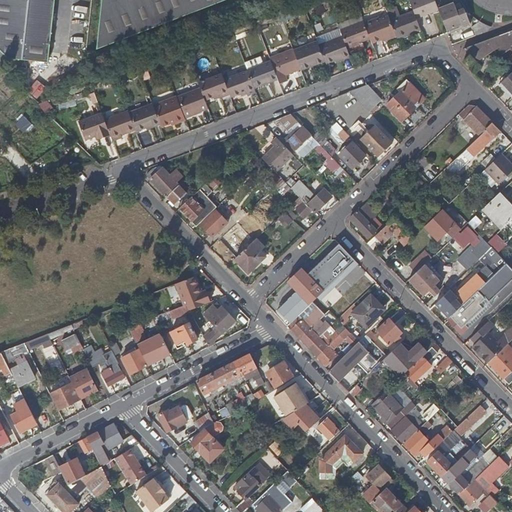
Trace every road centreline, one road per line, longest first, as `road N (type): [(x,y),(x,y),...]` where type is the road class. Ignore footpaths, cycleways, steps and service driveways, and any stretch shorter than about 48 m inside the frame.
road 1 (residential): [(475,86),(438,47),(121,165)]
road 2 (residential): [(511,408),(333,220)]
road 3 (residential): [(274,327),(448,511)]
road 4 (residential): [(475,86),(333,220)]
road 5 (residential): [(121,165),(248,300)]
road 6 (residential): [(274,327),(129,409)]
road 7 (residential): [(129,409),(0,474)]
road 8 (residential): [(129,409),(225,511)]
road 9 (residential): [(0,216),(121,165)]
